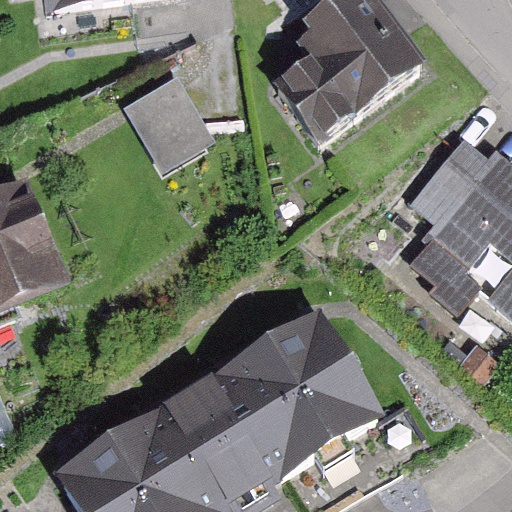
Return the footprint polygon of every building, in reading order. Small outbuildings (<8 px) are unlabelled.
[(190,7),(189,0),(52,0),(55,23),(190,7)] [(293,62),(316,93),(271,124),(304,171),(317,162),(326,175),(421,109),(365,29),(342,46),(334,34),(293,62)] [(144,118),(181,183),(233,153),(196,88),(144,118)] [(439,314),(469,337),(491,311),(511,328),(511,176),(507,172),(499,181),(474,162),(420,222),(443,241),(429,258),(437,264),(420,283),(446,305),(439,314)] [(0,215),(0,340),(95,300),(50,194),(0,215)] [(235,389),(239,396),(217,410),(279,508),(407,427),(341,322),(235,389)] [(492,398),(511,377),(488,355),(469,376),(492,398)] [(71,494),(82,511),(272,511),(279,508),(217,410),(174,441),(169,433),(71,494)]
